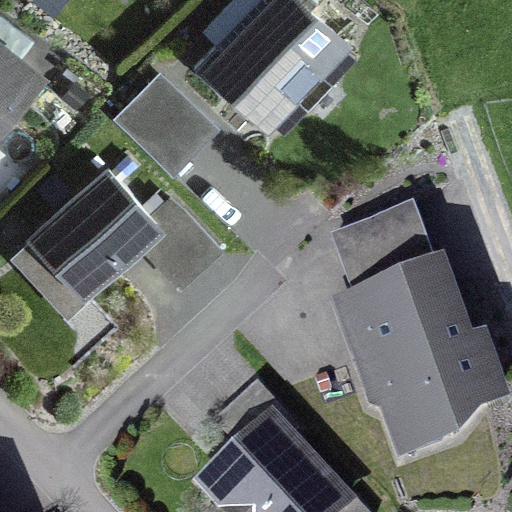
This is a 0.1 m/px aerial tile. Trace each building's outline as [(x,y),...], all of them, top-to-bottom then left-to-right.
[(268,119),(343,41),(309,8),(316,0),(269,0),(272,2),(226,50),(217,41),(194,66),(225,95),(233,86),(268,119)] [(0,118),(35,74),(0,46),(0,118)] [(170,171),(212,128),(158,75),(116,119),(170,171)] [(108,167),(35,235),(82,286),(156,218),(108,167)] [(480,346),(467,351),(439,275),(354,306),(372,355),(357,360),(372,403),(386,410),(391,408),(399,429),(432,417),(451,434),(470,412),(467,405),(497,394),(480,346)] [(231,406),(256,434),(205,481),(233,511),(335,511),(336,511),(335,511),(367,511),(353,496),(343,505),(284,441),(298,427),(257,382),(231,406)]
